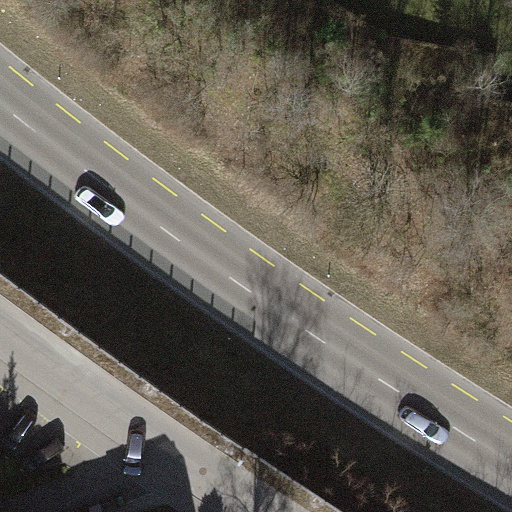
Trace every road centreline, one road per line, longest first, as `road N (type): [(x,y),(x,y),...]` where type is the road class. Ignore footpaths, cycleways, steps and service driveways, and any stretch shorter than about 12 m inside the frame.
road 1 (secondary): [(0,100),(247,289),(511,461)]
road 2 (residential): [(0,326),(263,511)]
